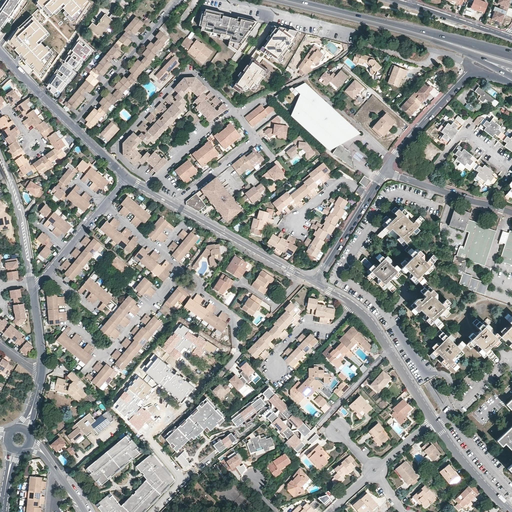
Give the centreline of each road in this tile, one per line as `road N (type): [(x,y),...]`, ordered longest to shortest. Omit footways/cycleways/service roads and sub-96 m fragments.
road 1 (residential): [(235,113),(196,73),(182,74),(118,143),(119,156),(151,181)]
road 2 (residential): [(172,278),(102,351),(69,323),(69,291),(47,272)]
road 3 (residential): [(176,0),(71,125)]
road 4 (residential): [(175,205),(315,282)]
road 5 (primary): [(511,55),(358,19)]
road 6 (residential): [(226,0),(377,36)]
road 7 (residential): [(422,185),(466,133),(510,167),(498,188)]
road 8 (residential): [(386,169),(472,67)]
road 9 (tertiary): [(0,164),(32,286)]
